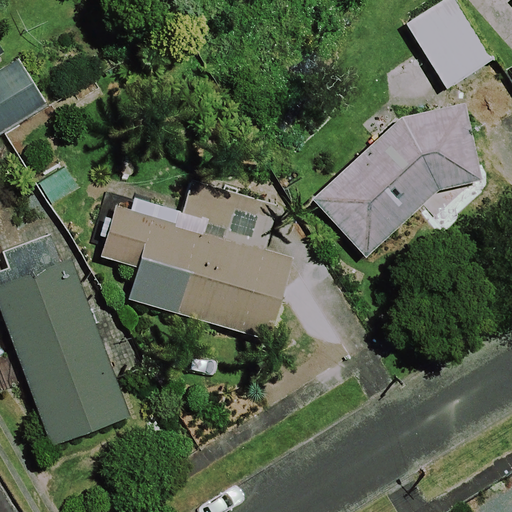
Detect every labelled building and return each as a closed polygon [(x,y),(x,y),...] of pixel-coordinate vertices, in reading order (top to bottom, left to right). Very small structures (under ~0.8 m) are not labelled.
[(488,63),(450,0),(442,0),(400,25),(440,92),(488,63)] [(0,143),(39,115),(0,61),(0,143)] [(463,181),(418,114),(307,190),(353,257),(463,181)] [(285,267),(164,227),(140,219),(135,232),(115,225),(104,260),(126,267),(116,297),(138,304),(259,345),(285,267)] [(0,287),(0,318),(47,446),(88,431),(103,470),(149,453),(77,259),(0,287)]
